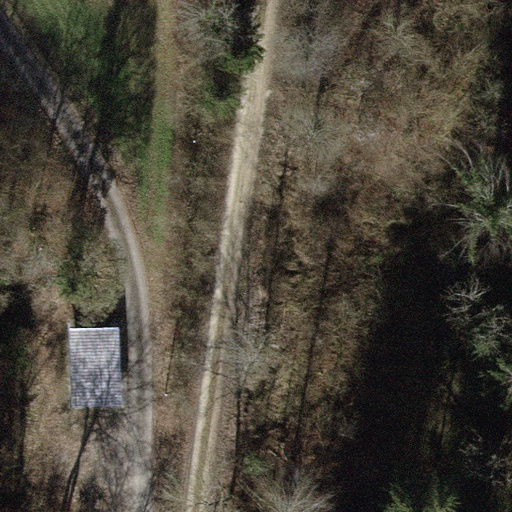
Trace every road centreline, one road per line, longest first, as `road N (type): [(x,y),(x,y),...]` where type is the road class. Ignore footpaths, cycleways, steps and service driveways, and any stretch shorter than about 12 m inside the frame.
road 1 (track): [(149,511),(140,273),(82,130),(0,17)]
road 2 (track): [(275,0),(212,511)]
